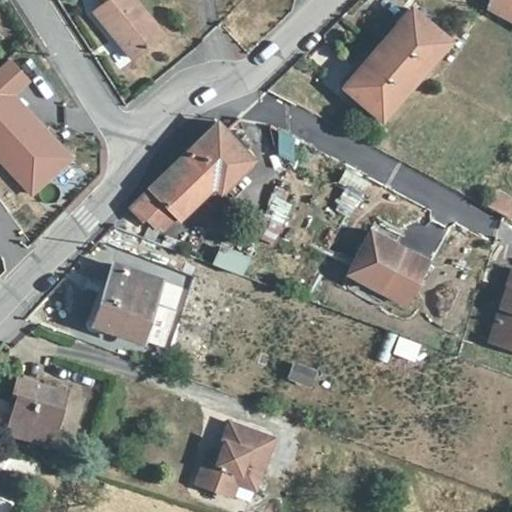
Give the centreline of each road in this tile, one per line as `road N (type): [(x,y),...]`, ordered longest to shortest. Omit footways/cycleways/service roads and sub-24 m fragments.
road 1 (unclassified): [(329,0),(245,80),(166,107),(130,150)]
road 2 (unclassified): [(130,150),(100,213),(0,314)]
road 3 (residential): [(130,150),(35,0)]
